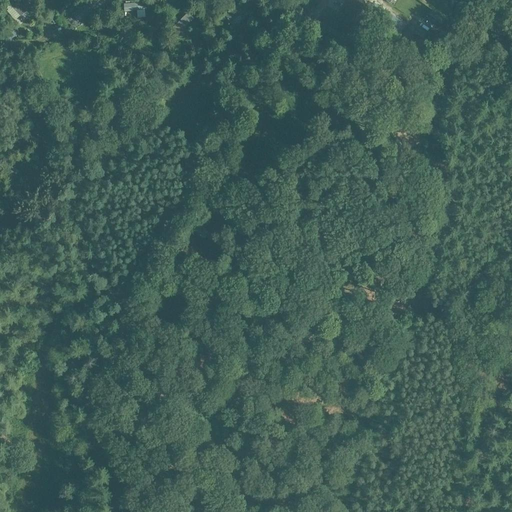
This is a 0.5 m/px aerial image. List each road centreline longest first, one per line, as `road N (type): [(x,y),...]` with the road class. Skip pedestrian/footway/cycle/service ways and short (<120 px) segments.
road 1 (track): [(0,264),(163,211),(237,213),(249,184),(260,80)]
road 2 (track): [(261,55),(254,87),(184,95),(100,52),(0,56)]
road 3 (track): [(210,0),(215,27),(237,55),(276,49),(271,0)]
